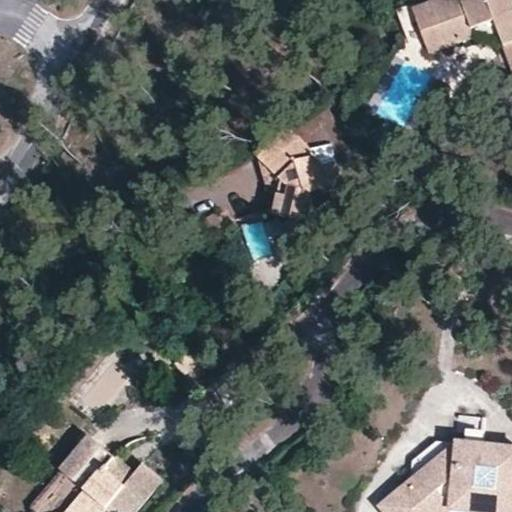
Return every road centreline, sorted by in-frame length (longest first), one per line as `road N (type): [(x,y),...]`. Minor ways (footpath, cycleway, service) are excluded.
road 1 (residential): [(186,511),(295,383),(325,323),(397,229),(445,211),(492,212),(511,223)]
road 2 (unknown): [(492,212),(450,331),(449,401)]
road 3 (residential): [(89,47),(0,204)]
